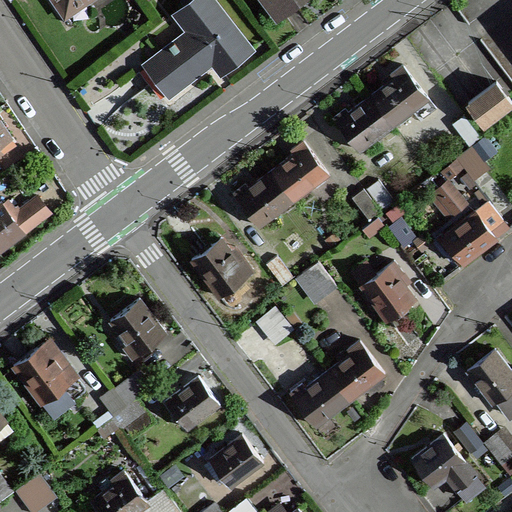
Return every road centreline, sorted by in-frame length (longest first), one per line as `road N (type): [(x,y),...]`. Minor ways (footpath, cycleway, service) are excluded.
road 1 (residential): [(118,212),(341,504)]
road 2 (tertiary): [(118,212),(402,0)]
road 3 (residential): [(341,504),(444,343),(510,265)]
road 4 (residential): [(0,36),(118,212)]
road 5 (tertiary): [(0,303),(118,212)]
